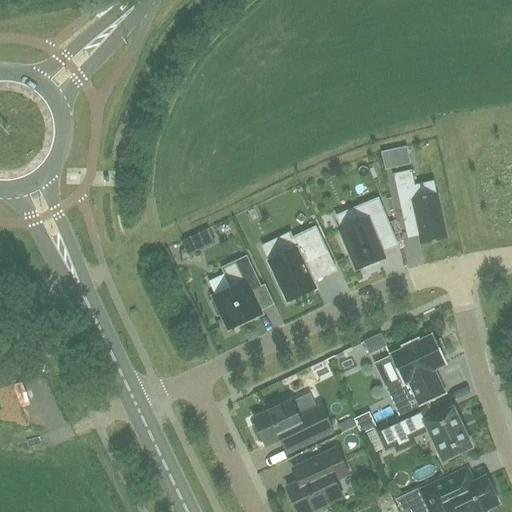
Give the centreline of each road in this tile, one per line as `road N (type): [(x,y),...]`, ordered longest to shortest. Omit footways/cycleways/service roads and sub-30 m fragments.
road 1 (residential): [(458,267),(386,289),(191,380)]
road 2 (primary): [(137,407),(32,182)]
road 3 (residential): [(511,461),(481,376),(458,267)]
road 4 (residential): [(191,380),(254,511)]
road 5 (tertiary): [(46,90),(140,0)]
